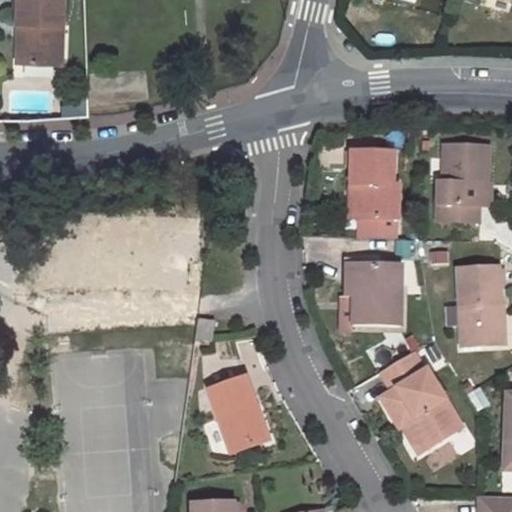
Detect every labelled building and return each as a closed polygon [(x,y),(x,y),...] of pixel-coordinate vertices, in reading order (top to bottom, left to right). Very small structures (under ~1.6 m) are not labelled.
[(18,0),(16,61),(54,62),(55,24),(63,24),(63,0),(18,0)] [(54,62),(61,63),(63,24),(55,24),(54,62)] [(444,145),(443,181),(438,181),(437,220),(481,220),(481,205),(486,205),(486,182),(491,182),(492,146),(444,145)] [(393,150),(351,150),(350,183),(359,182),(358,217),(357,233),(394,234),(394,219),(396,219),(397,184),(393,183),(393,150)] [(350,183),(350,217),(358,217),(359,182),(350,183)] [(493,206),(494,182),(491,182),(486,182),(486,205),(490,205),(493,206)] [(353,297),(353,265),(353,258),(343,258),(343,297),(353,297)] [(353,265),(353,297),(353,324),(401,324),(401,265),(353,265)] [(498,302),(497,268),(458,269),(459,306),(445,307),(446,327),(460,326),(461,346),(497,346),(495,302),(498,302)] [(353,324),(353,297),(343,297),(340,297),(340,331),(353,331),(353,324)] [(505,345),(503,302),(498,302),(495,302),(497,346),(505,345)] [(196,318),(193,339),(210,341),(213,320),(196,318)] [(461,427),(427,370),(425,371),(413,351),(381,370),(393,390),(381,397),(395,419),(407,412),(428,447),(461,427)] [(244,373),(206,387),(231,452),(260,442),(247,409),(256,406),(244,373)] [(256,406),(247,409),(260,442),(268,439),(256,406)] [(428,447),(407,412),(395,419),(400,428),(405,426),(420,452),(428,447)] [(511,511),(511,496),(478,496),(477,511),(511,511)] [(190,504),(190,511),(232,511),(231,501),(190,504)]
